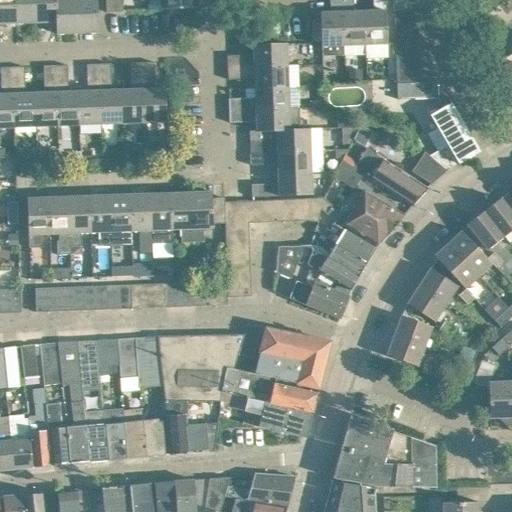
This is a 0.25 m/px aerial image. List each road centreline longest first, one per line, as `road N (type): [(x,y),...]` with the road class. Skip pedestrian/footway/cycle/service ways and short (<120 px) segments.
road 1 (residential): [(0,332),(259,316),(354,335)]
road 2 (residential): [(0,487),(313,459)]
road 3 (residential): [(26,186),(216,176),(216,53)]
road 4 (residential): [(354,335),(420,229),(507,162)]
road 5 (residential): [(216,53),(0,61)]
road 6 (residential): [(511,447),(459,448),(437,404),(342,369)]
road 7 (residential): [(507,162),(457,78),(436,0)]
